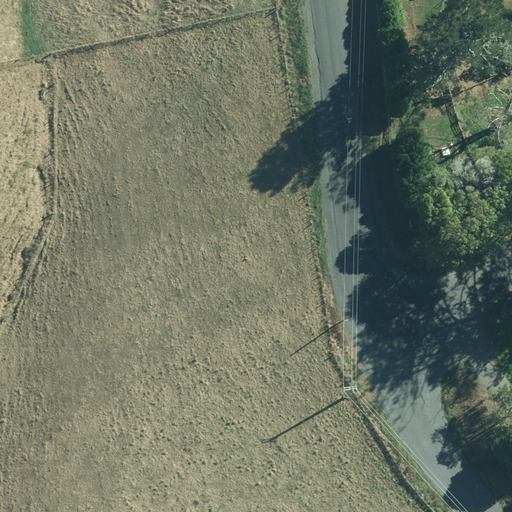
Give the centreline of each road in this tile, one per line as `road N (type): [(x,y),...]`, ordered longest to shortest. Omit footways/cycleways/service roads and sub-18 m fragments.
road 1 (unclassified): [(332,0),(344,177),(385,343)]
road 2 (unclassified): [(385,343),(419,419),(481,511)]
road 3 (unclassified): [(385,343),(511,277)]
